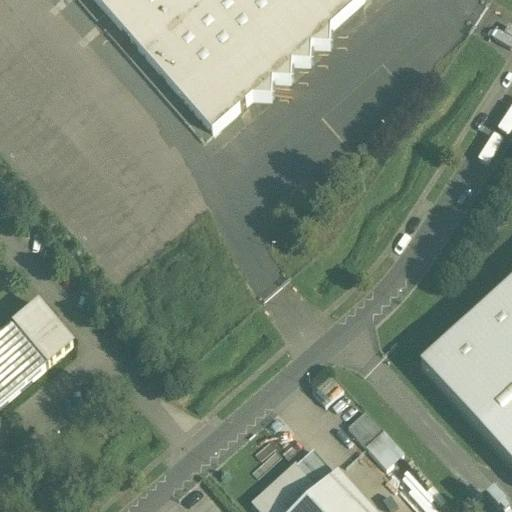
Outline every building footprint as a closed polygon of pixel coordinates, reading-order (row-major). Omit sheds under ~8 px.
[(370,0),(88,0),(213,140),(252,104),(271,105),(273,87),(291,88),(292,70),(310,71),(311,53),(330,54),(331,35),(370,0)] [(511,289),(421,372),(511,472),(511,289)] [(73,350),(39,310),(12,333),(45,373),(73,350)] [(0,342),(0,412),(46,373),(45,373),(12,333),(11,333),(0,342)] [(366,418),(349,434),(368,454),(385,439),(366,418)] [(256,511),(304,511),(319,499),(296,474),(256,511)] [(319,499),(304,511),(364,511),(337,482),(319,499)]
